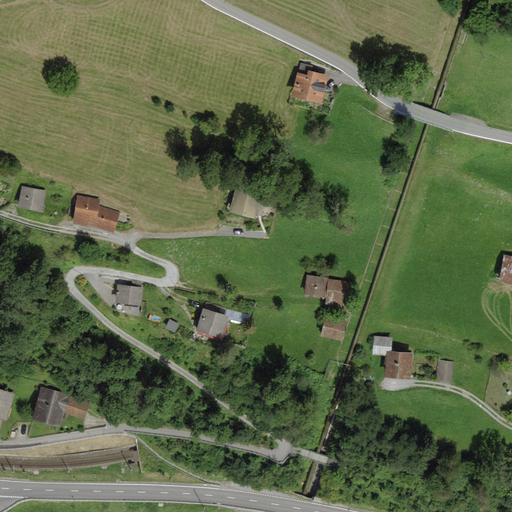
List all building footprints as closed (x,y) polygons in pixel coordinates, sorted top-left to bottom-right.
[(313,66),(300,62),(291,97),(321,105),(329,75),(311,71),(313,66)] [(266,189),(241,180),(236,193),(229,213),(254,221),(261,203),(266,189)] [(46,190),(22,185),(18,205),(42,210),(46,190)] [(100,198),(78,194),(76,206),(71,205),(69,212),(74,214),(74,221),(89,223),(94,225),(100,206),(100,198)] [(119,212),(100,206),(94,225),(104,227),(114,230),(119,212)] [(511,256),(504,255),(499,283),(511,286),(511,256)] [(328,278),(306,273),(303,292),(325,296),(328,278)] [(351,281),(328,278),(325,296),(324,304),(347,308),(351,281)] [(132,285),(118,283),(116,300),(142,303),(144,286),(142,285),(142,281),(132,280),(132,285)] [(229,314),(203,306),(196,328),(222,337),(229,314)] [(347,318),(326,313),(321,334),(342,339),(347,318)] [(169,318),(165,326),(175,330),(179,323),(169,318)] [(392,336),(374,334),(373,352),(386,353),(386,348),(391,349),(392,336)] [(391,349),(386,348),(386,353),(384,373),(411,375),(413,350),(391,349)] [(454,362),(439,360),(436,379),(451,382),(454,362)] [(70,394),(42,386),(32,419),(61,427),(64,413),(84,419),(89,402),(69,396),(70,394)] [(15,394),(0,388),(0,418),(6,420),(15,394)]
